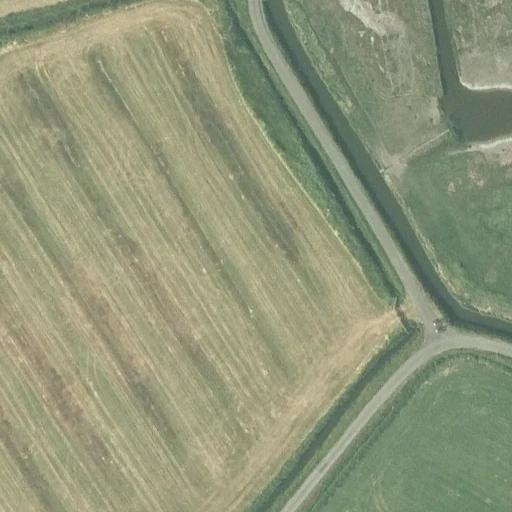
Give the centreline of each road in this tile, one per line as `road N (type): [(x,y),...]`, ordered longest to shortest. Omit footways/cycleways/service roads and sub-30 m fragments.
road 1 (unclassified): [(443,338),(282,75),(254,0)]
road 2 (unclassified): [(283,511),(443,338)]
